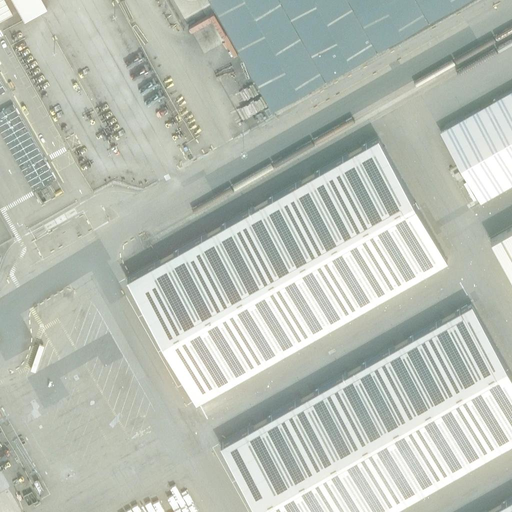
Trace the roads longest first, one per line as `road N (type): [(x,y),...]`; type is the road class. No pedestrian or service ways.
road 1 (unknown): [(74,7),(46,24),(41,47),(93,146),(122,155),(150,147)]
road 2 (unknown): [(0,50),(88,206)]
